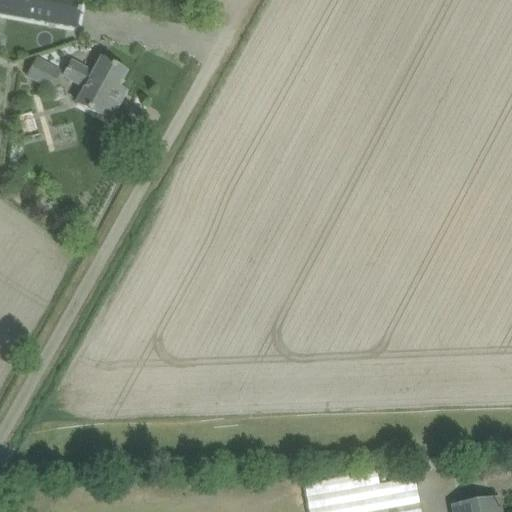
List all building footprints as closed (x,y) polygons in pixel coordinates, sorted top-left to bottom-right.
[(0,0),(0,15),(77,30),(82,0),(0,0)] [(26,79),(51,92),(62,72),(36,59),(26,79)] [(77,105),(91,112),(109,122),(125,93),(117,88),(125,73),(108,64),(102,61),(94,75),(73,64),(65,78),(86,90),(77,105)] [(303,486),(307,511),(420,511),(419,505),(415,480),(378,487),(376,474),(303,486)] [(451,507),(451,511),(500,511),(498,499),(451,507)]
